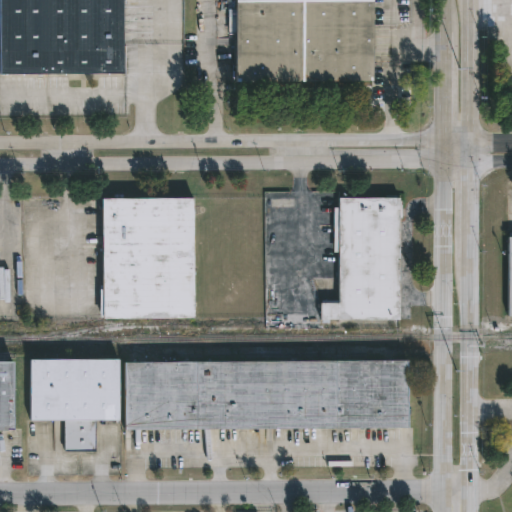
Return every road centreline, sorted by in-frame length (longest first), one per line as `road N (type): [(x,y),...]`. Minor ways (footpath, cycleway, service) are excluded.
road 1 (residential): [(471,490),(0,496)]
road 2 (tertiary): [(0,167),(441,162)]
road 3 (tertiary): [(441,145),(0,147)]
road 4 (secondary): [(471,511),(473,145)]
road 5 (secondary): [(441,162),(439,511)]
road 6 (secondary): [(473,145),(471,0)]
